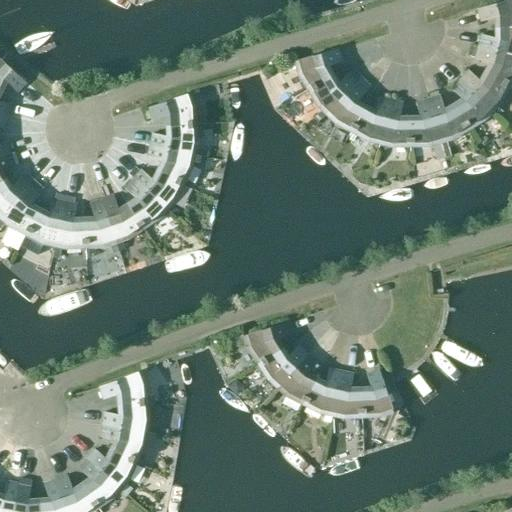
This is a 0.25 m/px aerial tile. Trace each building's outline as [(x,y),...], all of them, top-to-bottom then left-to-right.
[(494,28),(511,27),(511,0),(507,0),(476,9),(480,22),(494,18),(494,28)] [(477,47),(511,55),(511,27),(494,28),(494,38),(480,35),(477,47)] [(483,72),(509,86),(511,81),(511,55),(477,47),(474,60),(488,63),(483,72)] [(297,74),(306,90),(332,75),(327,66),(341,62),(337,49),(293,62),(293,63),(287,65),(289,71),(295,69),(297,74)] [(0,91),(0,92),(5,83),(16,93),(25,83),(0,60),(0,91)] [(459,80),(492,111),(498,117),(503,112),(496,107),(500,103),(509,86),(483,72),(478,81),(468,71),(459,80)] [(332,75),(306,90),(316,106),(321,111),(316,116),(320,120),(357,82),(347,73),(337,84),(332,75)] [(452,104),(467,130),(483,120),(492,111),(459,80),(450,89),(460,99),(452,104)] [(357,82),(320,120),(325,125),(330,120),(334,123),(350,132),(365,106),(356,101),(366,91),(357,82)] [(0,92),(0,91),(0,114),(7,116),(10,104),(0,101),(0,92)] [(165,127),(195,124),(194,106),(192,101),(199,99),(197,93),(191,95),(190,94),(147,108),(151,121),(164,117),(165,127)] [(427,99),(442,150),(448,148),(446,141),(451,140),(467,130),(452,104),(444,110),(440,96),(439,96),(427,99)] [(365,106),(350,132),(347,139),(352,142),(356,135),(367,141),(378,144),(389,100),(377,97),(374,111),(365,106)] [(408,117),(409,147),(428,146),(434,144),(437,152),(442,150),(427,99),(414,103),(418,117),(408,117)] [(389,100),(378,144),(390,147),(409,147),(408,117),(398,117),(402,103),(389,100)] [(149,146),(194,155),(201,157),(202,150),(195,149),(196,143),(195,124),(165,127),(166,136),(151,134),(149,146)] [(0,156),(9,154),(5,142),(0,143),(0,156)] [(201,157),(194,155),(149,146),(146,159),(160,162),(156,171),(183,184),(191,167),(192,162),(200,164),(201,157)] [(9,154),(0,156),(0,182),(5,179),(0,170),(13,166),(9,154)] [(132,180),(166,210),(166,209),(174,201),(180,190),(187,193),(190,187),(183,184),(156,171),(151,180),(141,170),(132,180)] [(0,219),(0,218),(30,185),(20,177),(11,187),(5,179),(0,182),(0,219),(0,220),(0,219)] [(172,214),(166,209),(166,210),(132,180),(124,189),(134,199),(126,204),(142,229),(158,219),(162,215),(167,219),(172,214)] [(40,194),(30,185),(0,218),(0,219),(0,220),(8,227),(25,235),(39,209),(30,204),(40,194)] [(101,200),(115,243),(127,239),(142,229),(126,204),(117,210),(113,196),(101,200)] [(39,209),(25,235),(42,244),(54,246),(63,202),(51,199),(48,214),(39,209)] [(83,218),(85,248),(104,247),(110,245),(113,254),(118,252),(115,243),(101,200),(89,204),(93,218),(83,218)] [(63,202),(54,246),(53,254),(59,255),(61,248),(66,249),(85,248),(83,218),(73,219),(76,205),(63,202)] [(246,348),(257,364),(281,348),(276,339),(290,335),(286,322),(243,336),(246,348)] [(267,380),(276,388),(307,354),(297,345),(287,357),(281,348),(257,364),(267,380)] [(299,412),(303,405),(302,405),(315,378),(306,373),(316,363),(307,354),(276,388),(285,396),(298,403),(294,410),(299,412)] [(331,416),(340,371),(327,368),(324,383),(315,378),(302,405),(303,405),(319,414),(324,415),(323,422),(330,423),(332,416),(331,416)] [(360,388),(361,418),(380,417),(392,413),(378,369),(365,373),(370,387),(360,388)] [(117,404),(147,402),(145,383),(141,371),(98,387),(102,399),(116,394),(117,404)] [(352,374),(340,371),(331,416),(332,416),(342,419),(361,418),(360,388),(349,388),(352,374)] [(148,421),(147,402),(117,404),(118,414),(103,412),(101,424),(146,433),(148,421)] [(146,433),(101,424),(99,437),(114,440),(109,449),(136,462),(144,444),(145,439),(152,441),(153,434),(146,433)] [(128,479),(136,462),(109,449),(105,458),(94,449),(85,458),(120,488),(121,488),(128,479)] [(121,488),(120,488),(85,458),(77,468),(89,478),(80,483),(97,508),(113,497),(117,492),(124,498),(128,493),(121,488)] [(91,511),(97,508),(80,483),(72,489),(67,475),(55,480),(66,511),(91,511)] [(66,511),(55,480),(43,484),(48,498),(38,499),(38,511),(66,511)] [(12,511),(17,483),(5,481),(2,496),(0,494),(0,511),(12,511)] [(38,511),(38,499),(27,500),(30,485),(17,483),(12,511),(38,511)]
